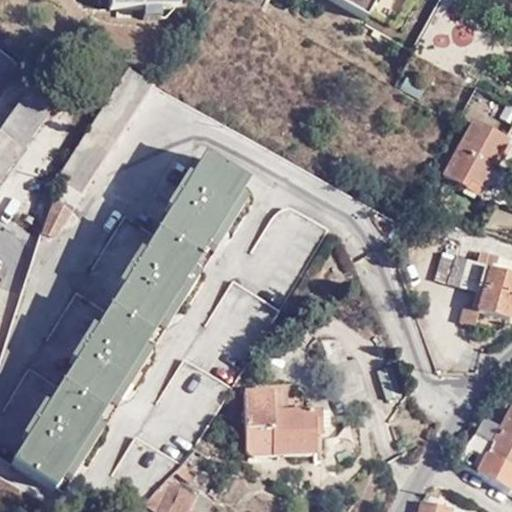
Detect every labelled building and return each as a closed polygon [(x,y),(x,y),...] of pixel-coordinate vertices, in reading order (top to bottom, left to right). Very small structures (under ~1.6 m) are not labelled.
[(179,8),(178,0),(110,0),(111,9),(179,8)] [(327,0),(367,22),(379,0),(327,0)] [(0,93),(16,68),(0,57),(0,93)] [(156,89),(148,85),(131,78),(60,188),(67,192),(57,208),(73,219),(156,89)] [(0,189),(60,104),(34,87),(0,136),(0,189)] [(475,125),(446,180),(468,191),(473,183),(483,188),(509,143),(475,125)] [(241,200),(243,198),(253,182),(206,155),(16,463),(61,490),(70,476),(99,431),(100,429),(117,402),(144,357),(147,352),(164,325),(195,276),(213,247),(241,200)] [(473,183),(468,191),(478,196),(483,188),(473,183)] [(251,204),(243,198),(241,200),(213,247),(221,253),(251,204)] [(283,204),(241,274),(284,300),(326,230),(283,204)] [(511,280),(490,274),(494,262),(480,257),(475,269),(455,261),(454,263),(446,287),(446,289),(472,296),(468,311),(464,309),(458,326),(474,331),(479,315),(509,322),(511,311),(511,280)] [(511,263),(495,258),(494,262),(490,274),(511,280),(511,263)] [(443,259),(434,283),(446,287),(454,263),(443,259)] [(195,276),(164,325),(172,330),(202,281),(195,276)] [(238,372),(278,309),(235,282),(195,345),(238,372)] [(316,344),(327,372),(346,365),(338,344),(316,344)] [(156,357),(147,352),(144,357),(117,402),(125,407),(156,357)] [(346,365),(327,372),(341,407),(349,407),(352,415),(371,401),(354,361),(346,365)] [(322,414),(291,415),(290,392),(246,395),(246,460),(317,457),(316,441),(324,440),(322,414)] [(478,478),(510,497),(511,492),(511,414),(495,448),(478,478)] [(99,431),(70,476),(78,481),(108,434),(100,429),(99,431)] [(458,467),(478,478),(495,448),(478,439),(475,443),(466,454),(458,467)] [(203,470),(207,462),(194,455),(189,464),(203,470)] [(168,484),(146,509),(152,511),(210,511),(213,507),(199,499),(196,503),(168,484)]
